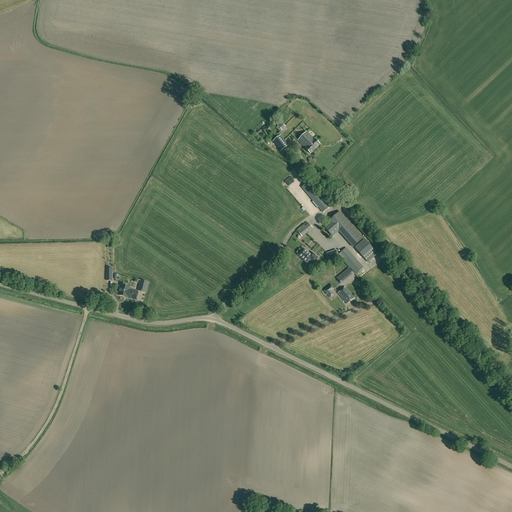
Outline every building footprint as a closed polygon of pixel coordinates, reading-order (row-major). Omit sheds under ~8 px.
[(259,141),(272,132),(267,125),(254,135),(259,141)] [(310,154),(320,144),(315,139),(314,140),(306,132),(298,141),(306,149),(305,149),(310,154)] [(280,151),(288,145),(280,135),(273,141),(280,151)] [(323,212),(329,207),(308,182),(301,187),(323,212)] [(333,224),(339,231),(353,247),(363,238),(340,212),(330,221),(333,224)] [(333,224),(330,221),(323,227),(326,230),(333,224)] [(303,236),(312,227),(309,223),(299,232),(303,236)] [(339,231),(333,224),(325,231),(331,237),(339,231)] [(364,239),(355,248),(368,262),(378,254),(364,239)] [(356,274),(364,267),(349,251),(346,248),(338,255),(356,274)] [(310,255),(304,249),(302,251),(300,249),(297,253),(299,254),(298,255),(307,263),(310,260),(313,263),(318,258),(313,253),(310,255)] [(329,260),(339,257),(337,250),(326,253),(329,260)] [(141,280),(138,290),(145,292),(148,282),(141,280)] [(136,300),(138,291),(131,290),(132,288),(121,285),(120,285),(117,294),(118,295),(136,300)] [(334,289),(331,285),(324,291),(327,295),(334,289)] [(347,304),(354,298),(345,287),(338,293),(347,304)]
